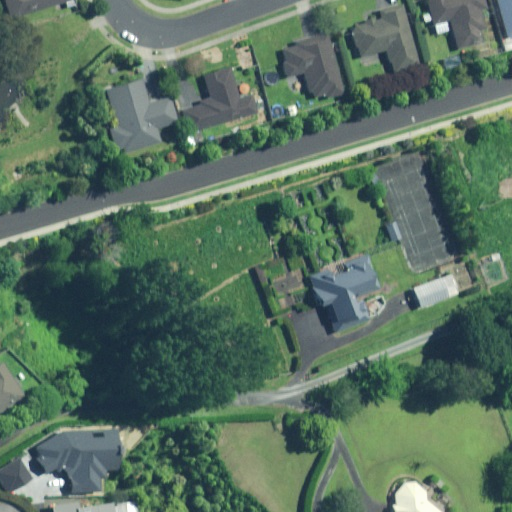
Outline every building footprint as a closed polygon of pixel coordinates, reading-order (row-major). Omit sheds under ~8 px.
[(1,0),(8,20),(60,3),(62,9),(72,6),(70,0),(1,0)] [(480,8),(478,0),(421,0),(428,26),(445,22),(452,50),(478,44),(475,31),(481,30),(476,9),(480,8)] [(511,0),(491,0),(502,39),(511,36),(511,0)] [(363,23),(344,29),(350,49),(355,62),(379,54),(383,65),(386,64),(389,76),(416,68),(397,6),(377,12),(376,8),(360,13),(363,23)] [(278,64),(282,79),(297,76),(302,94),(305,93),(307,101),(320,98),(320,100),(336,97),(321,34),(289,41),(290,47),(275,51),(278,64)] [(205,98),(195,101),(197,105),(177,111),(183,134),(251,114),(246,96),(234,100),(225,68),(198,76),(205,98)] [(144,104),(137,79),(101,89),(111,128),(104,130),(110,151),(117,149),(118,154),(155,144),(151,129),(172,123),(165,98),(144,104)] [(399,242),(391,220),(378,225),(386,247),(399,242)] [(365,322),(357,296),(374,290),(363,257),(304,276),(308,288),(305,289),(309,302),(313,301),(315,308),(323,305),(328,322),(332,332),(365,322)] [(454,294),(447,276),(407,291),(414,309),(454,294)] [(0,410),(18,398),(0,371),(0,410)] [(30,449),(34,455),(26,460),(42,484),(50,480),(63,480),(63,490),(68,490),(68,495),(95,495),(95,489),(102,489),(102,473),(111,473),(111,431),(55,430),(30,449)] [(28,479),(15,460),(0,469),(0,484),(6,494),(28,479)] [(393,492),(394,503),(391,503),(392,511),(442,511),(426,498),(425,490),(414,479),(403,481),(393,492)] [(106,511),(106,505),(82,508),(81,502),(44,507),(44,511),(106,511)]
